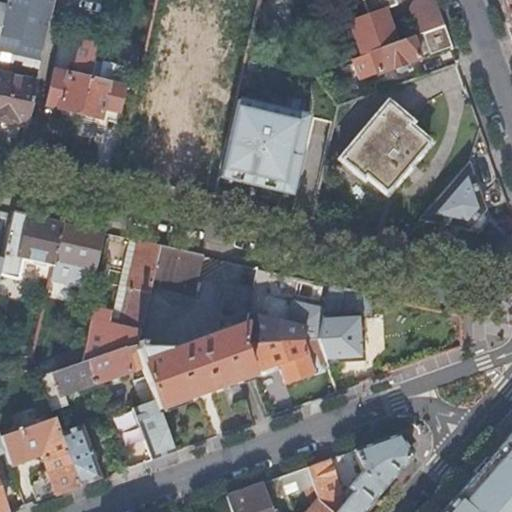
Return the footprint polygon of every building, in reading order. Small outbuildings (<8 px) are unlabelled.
[(4,0),(4,4),(2,3),(0,9),(0,118),(23,123),(49,0),(4,0)] [(251,23),(255,0),(218,0),(227,18),(251,23)] [(260,0),(266,9),(283,2),(282,0),(260,0)] [(361,0),(366,12),(394,2),(392,0),(361,0)] [(421,33),(443,25),(433,0),(417,0),(412,2),(409,10),(417,34),(421,33)] [(511,0),(497,0),(511,40),(511,0)] [(134,148),(174,158),(200,41),(195,40),(202,12),(166,4),(134,148)] [(428,53),(450,45),(443,25),(421,33),(428,53)] [(418,57),(428,53),(421,33),(417,34),(411,36),(418,57)] [(373,72),(418,57),(411,36),(366,52),(349,58),(350,63),(354,74),(356,78),(373,72)] [(60,114),(76,117),(85,77),(93,41),(75,37),(70,62),(68,73),(63,72),(49,69),(41,104),(55,107),(59,108),(58,112),(60,114)] [(85,77),(76,117),(91,121),(92,120),(93,116),(96,117),(97,117),(99,106),(115,110),(120,85),(118,84),(122,67),(96,61),(92,78),(85,77)] [(349,76),(354,74),(350,63),(345,65),(349,76)] [(219,166),(217,176),(276,190),(277,185),(293,189),(308,115),(234,97),(230,118),(225,136),(225,137),(219,166)] [(337,158),(360,177),(363,175),(383,192),(426,142),(406,124),(408,122),(384,101),(337,158)] [(99,106),(97,117),(112,121),(115,110),(99,106)] [(199,130),(225,136),(230,118),(203,112),(199,130)] [(204,162),(219,166),(225,137),(210,134),(204,162)] [(466,163),(418,217),(477,230),(486,219),(466,163)] [(277,185),(276,190),(292,194),(293,189),(277,185)] [(21,258),(53,265),(54,262),(63,223),(13,211),(3,255),(0,269),(0,274),(17,278),(21,258)] [(95,272),(104,232),(63,223),(54,262),(95,272)] [(127,287),(138,240),(130,238),(110,323),(118,325),(119,323),(123,324),(125,315),(120,314),(123,300),(124,294),(125,294),(127,287)] [(159,244),(138,240),(127,287),(125,294),(124,294),(123,300),(120,314),(125,315),(123,324),(119,323),(118,325),(119,325),(116,337),(100,343),(100,342),(94,344),(93,339),(85,342),(83,350),(81,362),(87,360),(137,343),(138,336),(150,285),(159,244)] [(192,295),(202,254),(159,244),(150,285),(192,295)] [(157,409),(250,375),(249,374),(239,343),(246,312),(252,286),(227,281),(216,325),(217,330),(170,348),(142,342),(143,337),(138,336),(137,343),(135,350),(141,366),(145,377),(149,387),(154,400),(157,409)] [(370,313),(369,292),(329,283),(319,328),(316,339),(320,350),(324,361),(361,359),(359,314),(370,313)] [(246,312),(239,343),(299,340),(301,340),(305,325),(246,312)] [(316,339),(319,328),(305,325),(301,340),(316,339)] [(301,340),(299,340),(304,355),(305,355),(320,350),(316,339),(301,340)] [(304,355),(299,340),(239,343),(249,374),(275,365),(281,385),(312,375),(305,355),(304,355)] [(87,360),(95,383),(141,366),(135,350),(137,343),(87,360)] [(66,393),(95,383),(87,360),(81,362),(39,376),(43,387),(51,410),(69,404),(66,393)] [(138,391),(149,387),(145,377),(134,381),(138,391)] [(222,391),(221,392),(226,408),(242,402),(237,386),(222,391)] [(142,404),(154,400),(149,387),(138,391),(142,404)] [(149,459),(173,451),(157,409),(154,400),(142,404),(130,408),(149,459)] [(36,500),(78,485),(59,431),(54,417),(3,435),(11,463),(35,455),(41,458),(46,470),(41,472),(43,478),(33,481),(31,485),(36,500)] [(78,485),(99,477),(85,439),(87,439),(81,424),(59,431),(78,485)] [(511,511),(511,428),(450,500),(438,511),(511,511)] [(327,458),(304,467),(316,499),(329,511),(358,511),(409,454),(396,433),(352,449),(361,473),(341,495),(339,494),(327,458)] [(304,467),(259,483),(265,498),(269,507),(289,499),(287,493),(301,487),(309,505),(302,511),(329,511),(316,499),(304,467)] [(265,498),(259,483),(223,496),(229,511),(271,511),(269,507),(265,498)]
